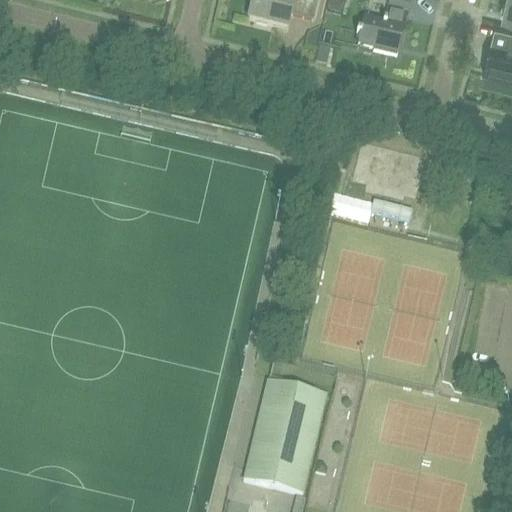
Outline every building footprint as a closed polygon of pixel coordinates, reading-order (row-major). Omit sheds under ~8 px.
[(314,0),(287,0),(287,2),(279,0),(252,0),(247,23),(286,33),(290,18),(309,23),(314,0)] [(406,23),(410,7),(388,2),(384,18),(386,18),(385,25),(382,25),(381,28),(362,23),(356,49),(395,59),(402,32),(401,32),(403,22),(406,23)] [(511,87),(511,33),(494,29),(482,80),(511,87)] [(403,197),(415,200),(425,158),(360,142),(350,182),(365,186),(363,192),(402,201),(403,197)] [(266,384),(243,482),(302,496),(325,397),(266,384)]
